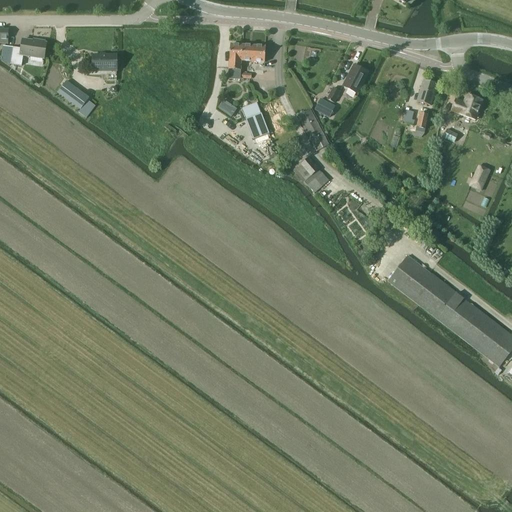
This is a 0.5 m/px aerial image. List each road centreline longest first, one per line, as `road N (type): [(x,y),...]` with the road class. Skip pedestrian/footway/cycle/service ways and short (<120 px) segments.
road 1 (tertiary): [(456,42),(399,43),(186,0)]
road 2 (unclassified): [(0,21),(130,20),(144,13)]
